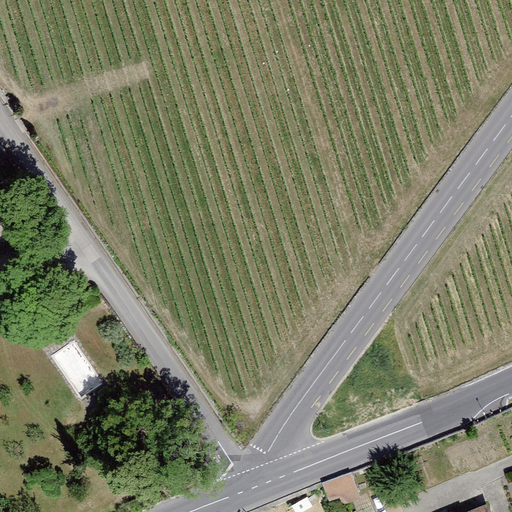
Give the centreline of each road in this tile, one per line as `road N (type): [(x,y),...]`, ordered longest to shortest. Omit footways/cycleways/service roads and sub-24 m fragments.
road 1 (tertiary): [(511,115),(306,393),(248,490)]
road 2 (unclassified): [(0,120),(248,490)]
road 3 (secondary): [(248,490),(511,384)]
